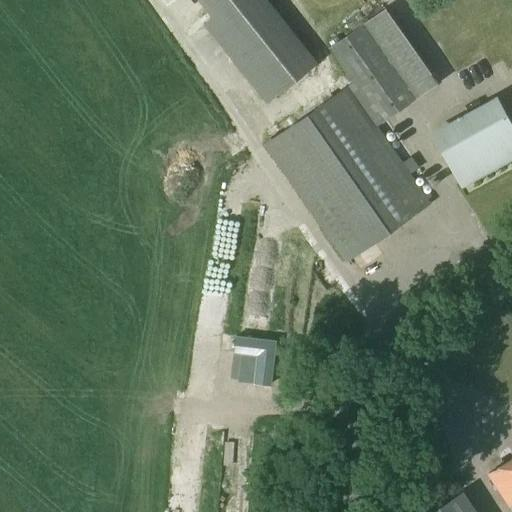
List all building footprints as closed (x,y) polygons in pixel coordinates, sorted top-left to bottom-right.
[(311,76),(306,69),(250,0),(233,0),(222,10),(283,88),(288,95),(311,76)] [(378,9),(323,46),(374,122),(429,85),(378,9)] [(345,262),(419,210),(429,203),(348,87),(264,145),(345,262)] [(431,133),(457,182),(511,152),(511,131),(494,99),(431,133)] [(204,176),(213,183),(229,166),(220,158),(204,176)] [(235,337),(233,353),(241,354),(257,356),(254,384),(270,386),(275,342),(235,337)] [(511,454),(485,472),(511,511),(511,454)] [(447,493),(436,499),(419,511),(478,511),(461,486),(447,493)]
